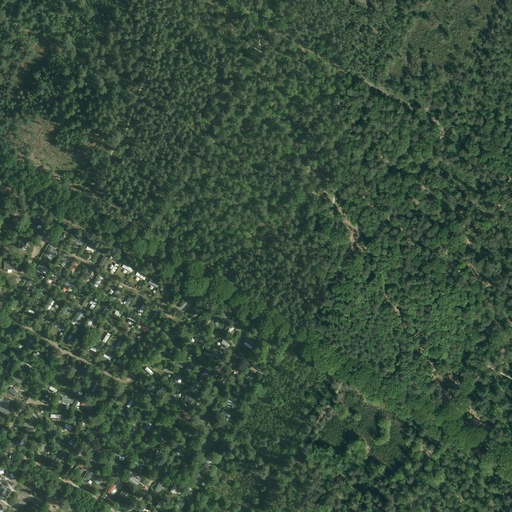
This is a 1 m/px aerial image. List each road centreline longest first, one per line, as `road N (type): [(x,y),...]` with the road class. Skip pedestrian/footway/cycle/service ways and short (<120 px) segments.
road 1 (track): [(511,462),(0,161)]
road 2 (track): [(511,165),(230,0)]
road 3 (track): [(379,238),(333,303),(349,367),(262,511)]
road 4 (track): [(511,314),(334,213)]
road 5 (track): [(134,94),(0,12)]
